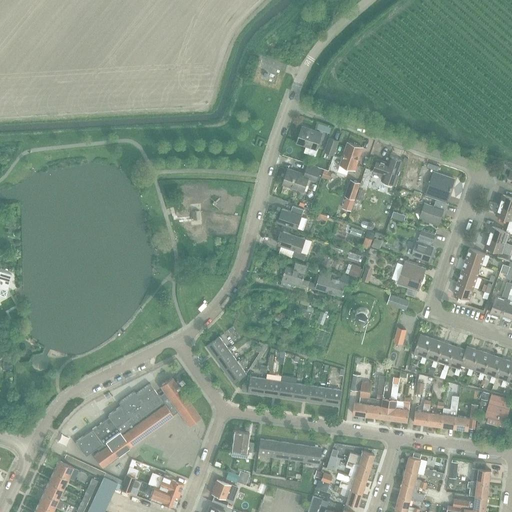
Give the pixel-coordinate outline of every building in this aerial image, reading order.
[(270,61),(268,71),(278,72),(279,62),(270,61)] [(297,142),(316,148),(321,133),(302,127),(297,142)] [(325,151),(333,154),(337,141),(329,138),(325,151)] [(354,170),(362,147),(347,142),(339,165),(349,168),(347,172),(353,174),(354,170)] [(381,180),(395,184),(403,161),(389,156),(387,163),(377,159),(373,171),(383,174),(381,180)] [(411,190),(419,167),(409,164),(402,187),(411,190)] [(308,177),(316,180),(319,169),(307,165),(304,175),(287,169),(282,183),(303,191),(308,177)] [(450,190),(454,179),(433,172),(425,194),(438,199),(440,193),(448,195),(450,190)] [(342,208),(351,211),(355,199),(354,199),(359,183),(350,180),(345,196),(346,196),(342,208)] [(356,198),(362,200),(365,191),(359,189),(356,198)] [(511,197),(502,194),(499,204),(511,208),(511,197)] [(422,209),(418,211),(420,216),(419,219),(438,225),(443,210),(445,211),(447,204),(435,200),(433,206),(424,203),(422,209)] [(511,208),(499,204),(495,215),(509,219),(508,225),(511,226),(511,208)] [(290,211),(282,208),(277,222),(297,228),(301,215),(302,215),(304,209),(292,205),(290,211)] [(511,233),(511,226),(508,225),(506,231),(491,226),(488,236),(505,242),(509,232),(511,233)] [(431,240),(433,241),(435,235),(421,230),(419,236),(417,241),(416,241),(411,255),(428,261),(433,246),(429,245),(431,240)] [(288,254),(304,259),(306,254),(300,252),(305,238),(283,231),(278,244),(289,248),(288,254)] [(372,242),(375,233),(368,231),(365,240),(372,242)] [(502,252),(505,242),(488,236),(484,246),(499,251),(497,257),(509,261),(511,255),(502,252)] [(372,247),(379,249),(382,241),(374,238),(372,247)] [(350,245),(348,252),(361,254),(362,248),(350,245)] [(465,259),(481,265),(485,253),(469,248),(465,259)] [(358,270),(360,260),(353,259),(351,269),(358,270)] [(477,276),(481,265),(465,259),(461,271),(477,276)] [(403,285),(418,290),(422,279),(421,279),(423,273),(415,271),(417,265),(405,261),(398,280),(404,283),(403,285)] [(309,281),(304,280),(308,266),(296,262),(294,268),(286,265),(282,280),(307,287),(309,281)] [(0,286),(0,287),(7,289),(11,274),(0,271),(0,286)] [(473,288),(477,276),(461,271),(457,282),(473,288)] [(344,289),(349,291),(351,284),(320,274),(316,288),(342,296),(344,289)] [(469,299),(473,288),(457,282),(453,294),(459,296),(469,299)] [(501,316),(511,283),(508,283),(507,282),(502,298),(496,296),(490,313),(501,316)] [(511,320),(511,319),(511,295),(509,294),(511,288),(511,283),(501,316),(511,320)] [(393,294),(410,299),(412,293),(394,288),(393,294)] [(387,304),(406,310),(409,301),(390,294),(387,304)] [(459,296),(457,301),(467,304),(469,299),(459,296)] [(300,304),(309,306),(310,300),(301,297),(300,304)] [(361,322),(362,322),(363,322),(364,321),(365,321),(367,320),(367,319),(368,318),(369,317),(369,316),(369,314),(369,313),(369,312),(368,311),(368,310),(367,309),(366,308),(365,308),(364,307),(362,307),(361,307),(360,307),(359,308),(358,308),(357,309),(356,310),(355,311),(355,312),(355,314),(354,315),(355,316),(355,317),(356,318),(356,319),(357,320),(358,321),(359,321),(361,322)] [(399,327),(395,341),(402,343),(406,329),(399,327)] [(426,357),(432,338),(421,334),(414,353),(422,356),(420,362),(425,363),(427,357),(426,357)] [(215,358),(228,348),(219,335),(206,345),(215,358)] [(437,361),(443,342),(432,338),(426,357),(427,357),(434,360),(432,366),(436,367),(438,361),(437,361)] [(448,365),(454,346),(443,342),(437,361),(438,361),(445,364),(443,370),(447,371),(449,365),(448,365)] [(459,368),(460,364),(465,349),(454,346),(448,365),(449,365),(456,368),(454,373),(458,375),(460,369),(459,368)] [(471,369),(478,350),(466,346),(465,349),(460,364),(469,368),(467,374),(471,375),(473,369),(471,369)] [(223,370),(236,360),(228,348),(215,358),(223,370)] [(483,373),(489,354),(478,350),(471,369),(473,369),(480,372),(478,378),(482,379),(484,373),(483,373)] [(494,377),(500,357),(489,354),(483,373),(484,373),(491,376),(489,381),(494,383),(496,377),(494,377)] [(505,381),(511,361),(500,357),(494,377),(496,377),(503,380),(501,385),(505,387),(507,381),(505,381)] [(236,360),(223,370),(232,382),(245,373),(236,360)] [(12,361),(3,361),(3,369),(12,369),(12,361)] [(351,389),(358,390),(360,374),(354,373),(351,389)] [(258,393),(261,378),(250,376),(249,382),(247,382),(247,383),(243,383),(242,389),(248,390),(248,392),(258,393)] [(189,425),(200,417),(171,377),(160,386),(164,392),(159,396),(150,383),(135,393),(134,391),(118,402),(121,405),(107,415),(109,417),(103,421),(106,426),(95,434),(92,429),(75,441),(85,456),(97,448),(99,451),(94,455),(102,466),(178,411),(189,425)] [(274,396),(277,380),(261,378),(258,393),(274,396)] [(290,398),(293,383),(277,380),(274,396),(290,398)] [(366,415),(369,397),(371,382),(362,381),(359,402),(355,401),(353,413),(366,415)] [(416,393),(422,394),(424,383),(418,382),(416,393)] [(306,400),(309,385),(293,383),(290,398),(306,400)] [(322,403),(325,387),(309,385),(306,400),(322,403)] [(393,419),(395,407),(398,386),(392,385),(390,400),(383,399),(380,417),(393,419)] [(325,387),(322,403),(339,405),(341,389),(325,387)] [(482,391),(480,398),(488,401),(490,393),(482,391)] [(380,417),(383,399),(383,394),(377,393),(376,399),(369,397),(366,415),(380,417)] [(441,426),(454,428),(456,416),(459,396),(452,395),(450,408),(443,407),(442,414),(441,426)] [(491,395),(485,417),(488,418),(487,422),(497,425),(511,429),(511,422),(506,421),(511,400),(491,395)] [(395,407),(393,419),(407,421),(409,409),(411,398),(405,397),(403,408),(395,407)] [(429,412),(431,401),(424,400),(423,411),(415,410),(414,422),(427,424),(429,412)] [(456,416),(454,428),(468,430),(468,428),(475,429),(478,404),(472,404),(470,418),(456,416)] [(442,414),(429,412),(427,424),(441,426),(442,414)] [(248,451),(251,451),(252,442),(246,441),(247,432),(234,430),(231,449),(239,450),(238,454),(247,456),(248,451)] [(273,456),(275,441),(260,438),(258,454),(273,456)] [(288,458),(290,443),(275,441),(273,456),(288,458)] [(303,460),(305,445),(290,443),(288,458),(303,460)] [(305,445),(303,460),(318,463),(320,447),(305,445)] [(347,460),(369,467),(374,454),(362,451),(360,456),(349,452),(347,460)] [(450,453),(450,472),(460,472),(460,460),(461,460),(461,452),(450,453)] [(92,471),(104,476),(105,472),(66,454),(64,458),(92,471)] [(409,456),(405,470),(417,473),(417,472),(429,475),(442,479),(444,473),(430,469),(425,468),(427,460),(409,456)] [(53,470),(67,477),(72,466),(58,459),(53,470)] [(131,459),(128,466),(137,469),(139,463),(131,459)] [(347,460),(345,466),(350,468),(348,475),(353,477),(365,480),(369,467),(347,460)] [(473,461),(471,481),(476,482),(489,484),(490,470),(485,469),(486,462),(473,461)] [(134,479),(135,479),(138,469),(129,466),(126,474),(120,489),(129,493),(134,479)] [(62,488),(67,477),(53,470),(48,481),(62,488)] [(427,482),(415,479),(417,473),(405,470),(402,482),(414,485),(425,488),(427,482)] [(228,472),(226,478),(236,482),(238,475),(228,472)] [(323,472),(321,480),(329,483),(331,475),(323,472)] [(88,487),(93,489),(97,479),(98,478),(94,476),(93,479),(92,478),(88,487)] [(154,486),(178,495),(182,484),(162,476),(158,487),(154,486)] [(86,511),(103,511),(117,483),(103,477),(86,511)] [(361,493),(365,480),(353,477),(351,483),(340,480),(340,481),(338,480),(336,485),(361,493)] [(134,479),(135,479),(134,479),(129,493),(131,493),(132,491),(138,493),(142,482),(134,479)] [(228,499),(233,501),(238,487),(216,479),(210,493),(214,494),(211,501),(225,506),(228,499)] [(57,499),(62,488),(48,481),(43,492),(57,499)] [(417,495),(412,493),(414,485),(402,482),(399,496),(411,499),(431,504),(432,498),(418,494),(417,495)] [(487,497),(489,484),(476,482),(475,495),(487,497)] [(356,506),(361,493),(336,485),(334,490),(337,491),(336,492),(342,493),(341,494),(347,496),(345,503),(356,506)] [(174,507),(178,495),(154,486),(149,497),(174,507)] [(88,499),(93,489),(88,487),(83,497),(88,499)] [(53,509),(57,499),(43,492),(38,503),(53,509)] [(485,511),(487,497),(475,495),(474,501),(453,499),(452,506),(465,507),(465,508),(485,511)] [(409,506),(411,499),(399,496),(395,509),(406,511),(419,511),(420,509),(409,506)] [(83,510),(88,499),(83,497),(78,508),(83,510)] [(51,511),(53,509),(38,503),(33,511),(51,511)]
